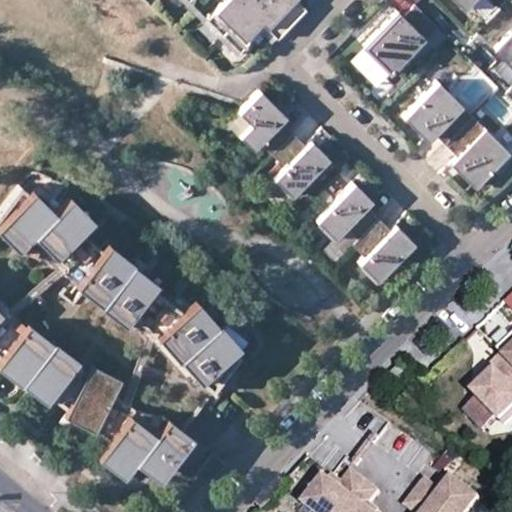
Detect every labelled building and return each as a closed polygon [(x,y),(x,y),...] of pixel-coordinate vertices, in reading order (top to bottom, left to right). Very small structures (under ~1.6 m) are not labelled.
[(222,0),(205,18),(222,34),(238,50),(263,25),(276,38),(305,9),(296,0),(222,0)] [(424,39),(437,26),(414,4),(401,16),(397,11),(363,45),(389,71),(422,38),(424,39)] [(511,29),(494,48),(511,65),(511,29)] [(389,71),(363,45),(349,59),(375,85),(385,75),(389,71)] [(430,131),(443,143),(471,115),(436,80),(402,114),(425,136),(430,131)] [(270,154),(291,132),(279,120),(284,115),(258,89),(236,110),(249,122),(237,134),(251,148),(258,141),(270,154)] [(507,150),(471,115),(443,143),(456,156),(451,161),(473,184),(507,150)] [(304,145),(291,132),(270,154),(283,166),(271,177),(289,195),(327,157),(309,139),(304,145)] [(355,238),(377,217),(364,205),(370,199),(352,182),(314,219),(332,237),(343,226),(355,238)] [(19,185),(0,209),(0,237),(13,252),(22,244),(211,390),(239,354),(234,351),(237,348),(195,301),(183,312),(151,287),(154,283),(105,244),(102,249),(80,232),(91,221),(69,199),(55,213),(45,205),(31,188),(28,192),(19,185)] [(355,238),(350,243),(363,256),(357,262),(374,280),(412,242),(394,224),(389,229),(377,217),(355,238)] [(5,308),(0,302),(0,373),(41,405),(49,395),(66,408),(62,417),(93,429),(108,441),(95,458),(119,477),(133,460),(159,479),(190,438),(166,419),(160,426),(113,390),(119,378),(87,363),(85,369),(5,308)] [(511,338),(503,347),(510,355),(511,356),(511,338)] [(511,356),(510,355),(499,367),(503,371),(486,388),(480,394),(485,399),(505,417),(511,424),(511,356)] [(415,372),(409,366),(395,377),(401,383),(415,372)] [(482,383),(486,388),(503,371),(499,367),(482,383)] [(505,417),(485,399),(472,412),(491,431),(505,417)] [(224,463),(211,451),(195,473),(205,483),(224,463)] [(316,511),(374,511),(371,509),(374,505),(384,493),(356,472),(347,484),(343,489),(334,481),(330,478),(309,506),(316,511)] [(337,477),(334,481),(343,489),(347,484),(337,477)] [(476,511),(486,500),(458,479),(455,483),(447,493),(443,490),(430,480),(410,507),(415,511),(476,511)] [(451,480),(443,490),(447,493),(455,483),(451,480)]
